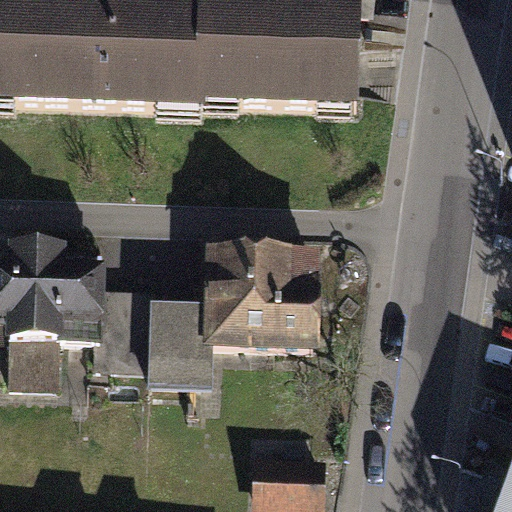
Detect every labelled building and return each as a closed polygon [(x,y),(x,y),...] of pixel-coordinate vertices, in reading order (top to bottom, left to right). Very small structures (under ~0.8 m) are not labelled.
[(192,110),(359,114),(362,3),(279,1),(218,0),(194,0),(194,9),(192,110)] [(192,110),(194,9),(85,7),(0,4),(0,117),(192,122),(192,110)] [(100,255),(0,253),(0,353),(12,354),(11,390),(56,391),(56,355),(90,355),(90,374),(113,374),(113,387),(206,389),(207,356),(208,315),(147,313),(148,298),(99,297),(100,255)] [(363,262),(209,258),(208,315),(207,356),(317,359),(317,322),(362,322),(363,262)] [(328,511),(330,465),(262,463),(260,511),(328,511)]
